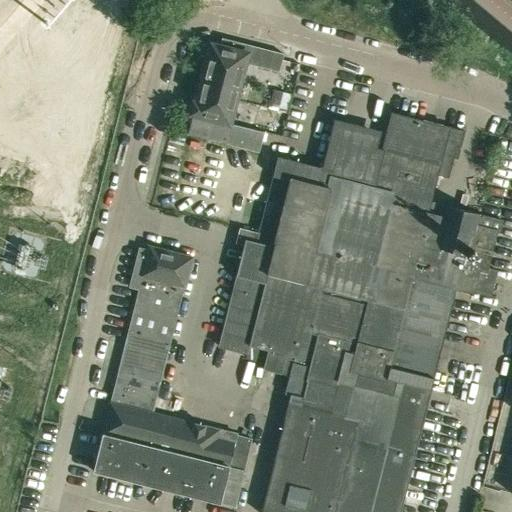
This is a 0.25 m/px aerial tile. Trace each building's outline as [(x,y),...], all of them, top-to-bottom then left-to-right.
[(191,115),(186,135),(206,140),(258,153),(263,132),(229,123),(244,63),(278,72),(283,53),(221,38),(219,46),(210,43),(207,56),(204,55),(201,67),(204,68),(201,79),(198,78),(195,91),(198,91),(195,102),(192,102),(189,114),(191,115)] [(273,90),(272,90),(268,109),(286,113),(290,94),(273,90)] [(329,176),(288,166),(276,163),(273,176),(259,233),(236,227),(232,242),(244,245),(218,346),(247,353),(246,358),(264,363),(262,369),(288,375),(284,394),(290,395),(260,511),(399,511),(455,288),(472,292),(481,294),(489,296),(496,270),(487,267),(496,231),(499,232),(502,220),(479,215),(479,214),(429,201),(436,174),(447,176),(452,156),(456,157),(463,131),(391,113),(384,138),(341,127),(336,150),(330,148),(327,161),(332,163),(329,176)] [(228,466),(244,470),(251,438),(204,426),(204,425),(193,423),(151,413),(183,286),(184,286),(191,257),(148,247),(146,257),(142,263),(142,270),(143,270),(141,275),(142,275),(110,402),(102,434),(228,466)] [(228,466),(102,434),(93,471),(219,503),(228,466)] [(228,466),(219,503),(235,506),(244,470),(228,466)]
